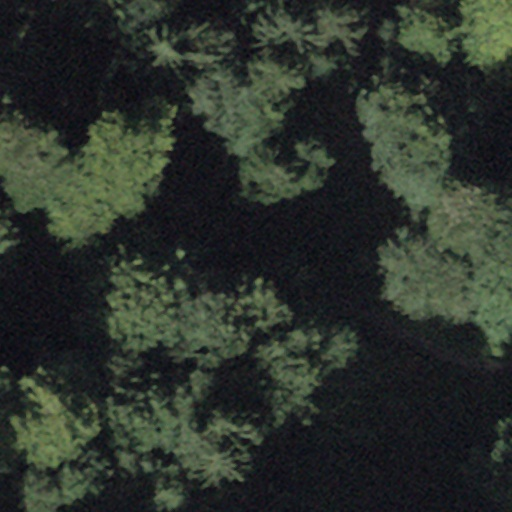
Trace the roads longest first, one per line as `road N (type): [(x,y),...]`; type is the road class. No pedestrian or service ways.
road 1 (track): [(511,355),(447,345),(174,203),(51,87),(25,71),(0,69)]
road 2 (track): [(184,511),(16,233)]
